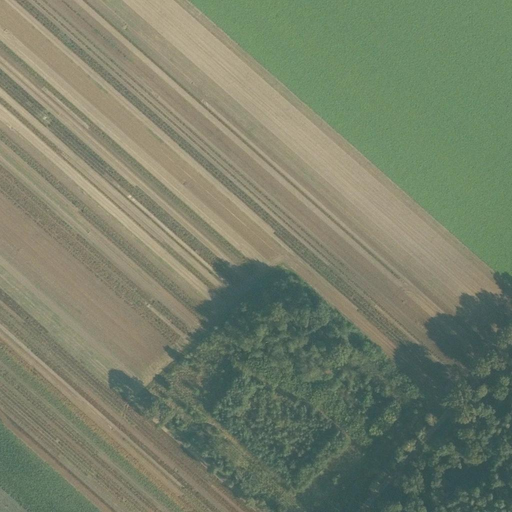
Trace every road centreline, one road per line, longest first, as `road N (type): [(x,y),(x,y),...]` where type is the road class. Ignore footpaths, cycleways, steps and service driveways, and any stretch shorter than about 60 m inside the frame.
road 1 (track): [(511,340),(360,511)]
road 2 (unknown): [(430,511),(511,420)]
